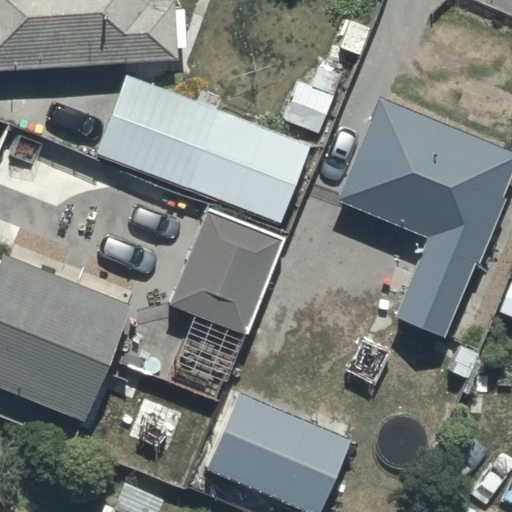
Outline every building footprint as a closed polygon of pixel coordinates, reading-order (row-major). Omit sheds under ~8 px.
[(0,0),(0,62),(175,51),(174,38),(185,37),(182,1),(170,1),(169,0),(0,0)] [(314,128),(338,69),(317,61),(309,80),(297,76),(282,115),(314,128)] [(307,137),(126,67),(96,148),(277,217),(307,137)] [(511,152),(511,143),(373,87),(331,192),(422,229),(391,305),(441,326),(470,254),(474,256),(501,189),(498,188),(511,152)] [(277,230),(201,201),(166,298),(241,327),(277,230)] [(0,378),(82,412),(126,297),(6,247),(0,260),(0,378)] [(346,431),(234,383),(204,459),(314,506),(346,431)] [(152,511),(162,491),(123,474),(112,500),(103,496),(96,511),(152,511)]
